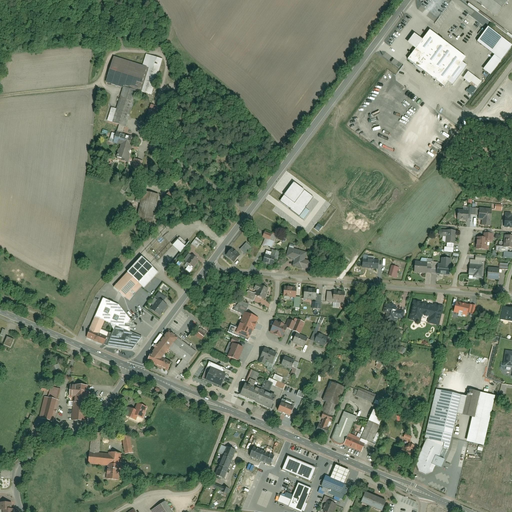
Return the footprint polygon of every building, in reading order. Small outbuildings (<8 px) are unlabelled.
[(470,0),(494,17),(507,0),(470,0)] [(486,30),(477,42),(494,54),(483,70),(490,75),(511,48),(486,30)] [(452,86),(466,67),(462,64),(465,59),(428,31),(421,41),(413,35),(407,45),(414,51),(407,61),(430,79),(443,88),(447,83),(452,86)] [(122,88),(111,123),(124,127),(135,93),(140,94),(141,91),(151,94),(162,59),(146,54),(141,67),(112,58),(104,83),(122,88)] [(468,72),(462,80),(476,90),(481,82),(468,72)] [(131,137),(116,132),(112,143),(119,146),(114,159),(126,163),(132,147),(128,146),(131,137)] [(142,162),(134,159),(132,167),(140,169),(142,162)] [(294,183),(281,201),(298,214),(311,196),(294,183)] [(158,195),(142,191),(135,221),(151,224),(158,195)] [(491,209),(478,209),(478,221),(490,221),(491,209)] [(455,211),(455,220),(467,220),(467,211),(455,211)] [(444,245),(455,245),(455,232),(444,232),(444,245)] [(476,238),(475,251),(485,252),(486,242),(493,242),(493,234),(482,233),(482,238),(476,238)] [(503,248),(511,248),(511,237),(503,237),(503,248)] [(244,243),(239,250),(244,255),(250,248),(244,243)] [(289,249),(287,257),(295,259),(293,266),(309,270),(311,262),(304,261),(306,253),(289,249)] [(229,250),(223,258),(233,265),(239,257),(229,250)] [(183,264),(192,270),(198,261),(190,255),(183,264)] [(263,255),(261,263),(272,266),(274,258),(263,255)] [(123,274),(124,274),(112,287),(125,299),(128,301),(134,295),(134,293),(139,287),(143,291),(158,272),(138,256),(123,274)] [(482,279),(482,268),(485,268),(485,256),(474,256),(474,261),(469,261),(469,279),(482,279)] [(363,260),(362,270),(377,270),(377,260),(363,260)] [(437,260),(436,276),(450,276),(450,260),(437,260)] [(425,275),(426,270),(431,270),(431,265),(426,265),(426,263),(413,263),(413,275),(425,275)] [(390,268),(390,282),(400,282),(400,268),(390,268)] [(488,269),(487,280),(498,281),(498,269),(488,269)] [(282,288),(282,299),(295,299),(296,288),(282,288)] [(305,289),(305,300),(314,301),(314,307),(322,308),(323,296),(315,290),(305,289)] [(269,293),(260,290),(251,292),(249,297),(265,303),(269,293)] [(332,291),(332,302),(343,302),(343,291),(332,291)] [(150,310),(159,317),(167,307),(162,303),(166,298),(158,293),(155,298),(157,300),(150,310)] [(96,317),(104,321),(116,326),(111,339),(108,348),(136,353),(145,339),(130,332),(134,323),(119,304),(102,297),(93,316),(96,317)] [(433,306),(413,302),(409,320),(419,322),(420,316),(428,318),(427,324),(438,326),(443,305),(433,303),(433,306)] [(455,303),(453,314),(467,316),(469,305),(455,303)] [(387,313),(386,319),(393,321),(394,317),(398,318),(400,312),(396,311),(396,310),(396,309),(395,307),(393,307),(393,306),(392,305),(390,305),(389,306),(385,305),(384,312),(387,313)] [(475,316),(477,308),(469,306),(468,315),(475,316)] [(500,320),(511,322),(511,308),(503,306),(500,320)] [(238,329),(253,335),(259,319),(245,313),(238,329)] [(98,334),(104,321),(96,317),(87,338),(108,348),(111,339),(98,334)] [(295,323),(289,320),(286,327),(274,322),(269,332),(284,338),(287,331),(291,333),(292,330),(295,323)] [(295,323),(292,330),(299,333),(304,323),(297,320),(295,323)] [(200,329),(196,335),(202,340),(206,335),(205,334),(206,333),(200,329)] [(198,353),(169,331),(146,362),(169,373),(172,364),(162,360),(170,350),(183,358),(176,367),(185,374),(198,353)] [(296,333),(292,343),(306,348),(310,339),(296,333)] [(320,333),(316,342),(325,346),(329,337),(320,333)] [(227,357),(239,362),(245,349),(233,344),(227,357)] [(266,348),(260,361),(266,364),(268,360),(275,363),(279,353),(266,348)] [(511,352),(505,351),(503,365),(504,365),(504,367),(511,368),(511,375),(511,378),(511,377),(511,352)] [(283,357),(280,366),(291,371),(295,362),(283,357)] [(210,367),(204,381),(219,387),(225,374),(210,367)] [(254,370),(251,378),(258,380),(261,373),(254,370)] [(267,380),(262,390),(270,393),(274,383),(267,380)] [(328,402),(324,413),(334,417),(347,388),(333,382),(325,401),(328,402)] [(245,383),(239,396),(270,410),(276,396),(270,393),(262,390),(245,383)] [(87,386),(69,385),(68,397),(73,398),(72,421),(84,422),(87,386)] [(359,390),(356,397),(374,404),(377,397),(359,390)] [(449,450),(461,396),(436,390),(424,439),(427,439),(426,441),(416,464),(418,472),(425,475),(432,473),(435,467),(441,469),(444,462),(439,458),(443,449),(449,450)] [(472,418),(478,393),(469,391),(467,397),(461,396),(457,415),(472,418)] [(484,446),(495,397),(478,393),(472,418),(466,442),(484,446)] [(52,421),(59,401),(46,397),(39,416),(52,421)] [(282,402),(278,413),(290,418),(295,408),(282,402)] [(133,419),(145,423),(150,409),(138,405),(133,419)] [(338,425),(332,440),(344,445),(355,416),(345,412),(340,425),(338,425)] [(314,433),(325,438),(333,420),(322,415),(314,433)] [(382,427),(369,421),(361,439),(374,445),(382,427)] [(132,436),(123,437),(124,451),(133,451),(132,436)] [(156,437),(137,438),(138,453),(157,452),(156,437)] [(350,437),(346,445),(355,449),(364,453),(367,445),(350,437)] [(403,446),(399,457),(410,462),(415,451),(403,446)] [(253,447),(249,457),(260,461),(264,452),(253,447)] [(223,457),(232,461),(236,452),(227,448),(223,457)] [(89,454),(88,465),(107,466),(105,480),(120,482),(123,453),(108,452),(108,455),(89,454)] [(264,452),(260,461),(271,466),(275,456),(264,452)] [(219,466),(228,470),(232,461),(223,457),(219,466)] [(287,457),(282,471),(310,482),(316,468),(287,457)] [(215,476),(224,480),(228,470),(219,466),(215,476)] [(341,493),(343,486),(344,486),(350,471),(335,466),(331,478),(326,476),(322,486),(341,493)] [(282,480),(264,473),(261,480),(279,487),(282,480)] [(288,508),(297,511),(301,511),(311,490),(298,484),(291,501),(289,507),(288,508)] [(385,500),(364,492),(360,504),(380,511),(385,500)] [(289,507),(291,501),(280,496),(277,502),(289,507)] [(332,511),(336,505),(326,500),(321,511),(332,511)] [(3,501),(2,511),(11,511),(11,501),(3,501)] [(171,511),(165,502),(149,511),(171,511)]
